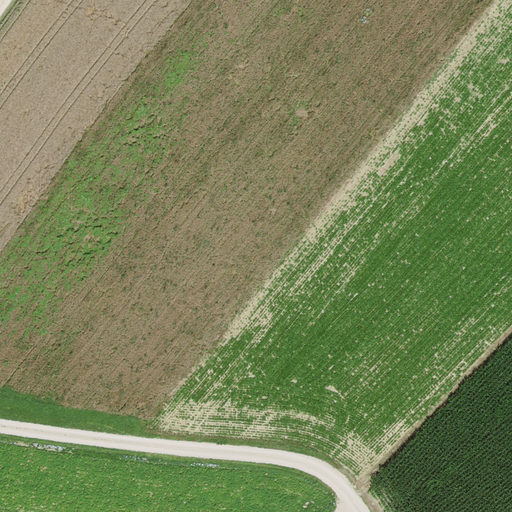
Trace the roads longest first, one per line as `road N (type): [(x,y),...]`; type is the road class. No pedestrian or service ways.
road 1 (track): [(318,474),(65,0)]
road 2 (track): [(318,474),(285,461),(0,421)]
